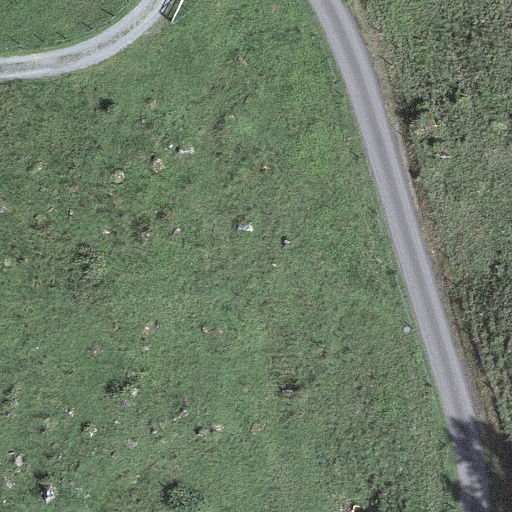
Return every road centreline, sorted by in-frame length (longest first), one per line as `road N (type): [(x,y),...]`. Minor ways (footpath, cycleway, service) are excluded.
road 1 (unclassified): [(474,511),(457,398),(356,67),(326,0)]
road 2 (track): [(0,67),(81,54),(136,24),(156,0)]
